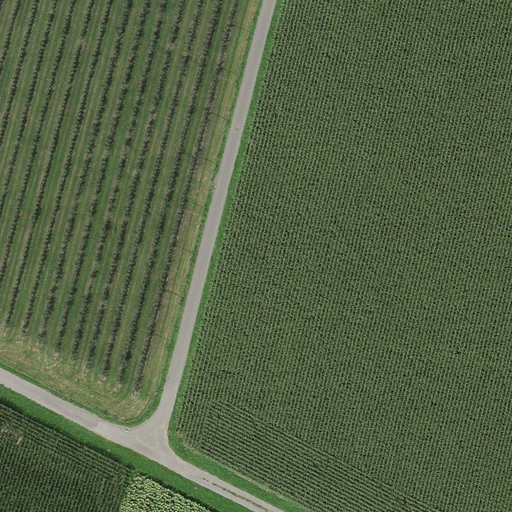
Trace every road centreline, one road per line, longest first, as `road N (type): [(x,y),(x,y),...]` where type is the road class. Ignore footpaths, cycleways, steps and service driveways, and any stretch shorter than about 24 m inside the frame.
road 1 (track): [(271,0),(155,451)]
road 2 (track): [(155,451),(0,376)]
road 3 (track): [(155,451),(271,511)]
